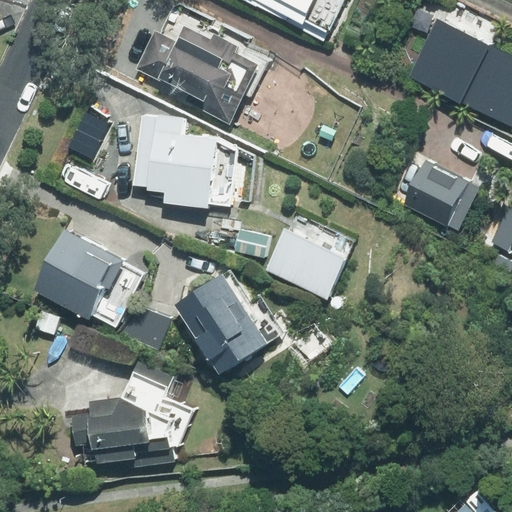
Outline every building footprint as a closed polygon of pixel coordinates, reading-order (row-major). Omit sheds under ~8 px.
[(320,0),(249,0),(306,28),(320,0)] [(511,55),(437,19),(410,74),(511,123),(511,55)] [(215,35),(187,23),(180,38),(157,27),(139,65),(188,88),(185,95),(196,100),(193,107),(234,126),(266,59),(241,47),(244,41),(218,29),(215,35)] [(168,200),(215,204),(222,136),(186,132),(187,116),(161,113),(161,115),(145,114),(138,184),(153,185),(152,188),(169,189),(168,200)] [(453,221),(474,177),(431,156),(410,200),(453,221)] [(511,203),(495,239),(511,247),(511,203)] [(117,284),(132,256),(72,225),(40,286),(96,315),(114,282),(117,284)] [(273,234),(242,227),(238,248),(269,255),(273,234)] [(349,258),(288,229),(268,270),(330,299),(349,258)] [(183,303),(228,371),(277,339),(231,270),(183,303)] [(175,316),(143,304),(122,332),(163,347),(175,316)] [(63,317),(44,309),(37,327),(56,335),(63,317)] [(185,443),(199,408),(171,397),(180,375),(145,359),(129,395),(96,400),(97,412),(78,414),(82,444),(90,442),(93,461),(104,459),(105,461),(133,457),(134,467),(181,460),(179,444),(185,443)] [(481,511),(470,500),(457,511),(481,511)] [(252,511),(286,511),(256,501),(252,511)]
